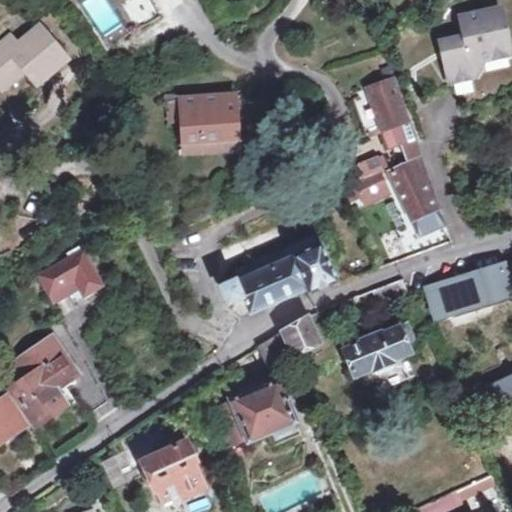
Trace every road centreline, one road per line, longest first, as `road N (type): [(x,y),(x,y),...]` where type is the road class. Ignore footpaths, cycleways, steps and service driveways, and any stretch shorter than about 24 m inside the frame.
road 1 (residential): [(0,506),(317,298),(436,256),(511,241)]
road 2 (unknown): [(436,256),(431,134),(440,108),(464,90)]
